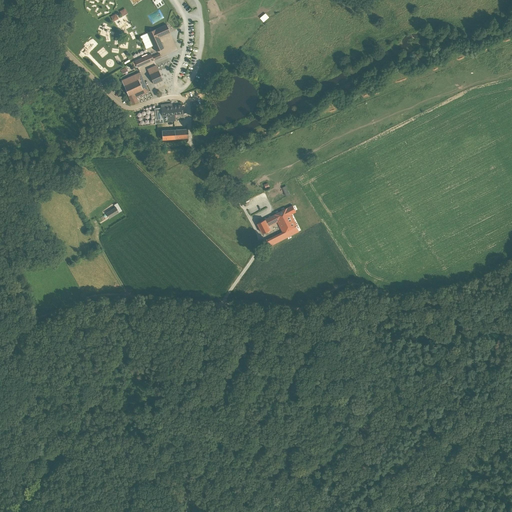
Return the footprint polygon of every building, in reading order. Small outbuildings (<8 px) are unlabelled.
[(170,32),(166,24),(150,32),(156,44),(153,45),(156,51),(164,48),(159,37),(170,32)] [(160,53),(152,56),(151,53),(135,61),(138,67),(153,60),(161,56),(160,53)] [(156,65),(147,69),(154,84),(163,80),(156,65)] [(147,87),(140,72),(122,80),(132,105),(138,102),(134,93),(147,87)] [(162,107),(161,107),(161,108),(155,109),(156,120),(155,120),(156,124),(176,122),(176,120),(175,115),(183,114),(182,105),(172,106),(172,104),(172,103),(162,105),(162,107)] [(162,130),(162,139),(189,138),(189,129),(162,130)] [(163,158),(155,151),(152,155),(160,162),(163,158)] [(168,160),(159,165),(162,170),(171,166),(168,160)] [(293,206),(287,209),(290,214),(296,211),(293,206)] [(116,207),(106,213),(109,217),(109,216),(110,218),(119,212),(116,207)] [(319,221),(312,208),(303,212),(310,225),(319,221)] [(287,209),(275,215),(278,220),(283,231),(284,233),(296,226),(290,214),(287,209)] [(275,215),(265,220),(268,225),(278,220),(275,215)] [(268,225),(265,220),(258,223),(263,233),(270,229),(268,225)] [(283,231),(267,240),(270,246),(299,231),(296,226),(284,233),(283,231)]
